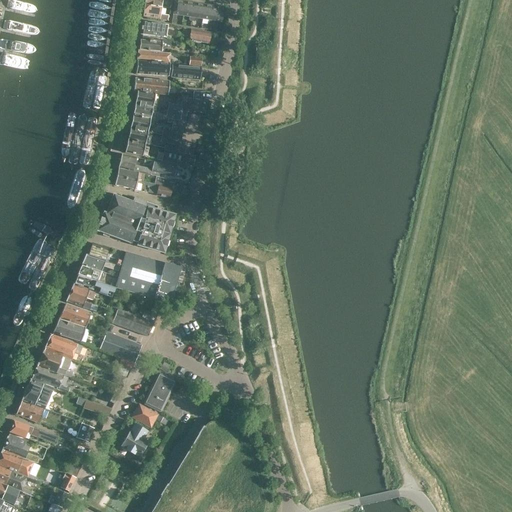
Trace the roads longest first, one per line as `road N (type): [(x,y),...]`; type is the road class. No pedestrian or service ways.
road 1 (residential): [(193,268),(190,207),(231,42),(232,0)]
road 2 (residential): [(87,234),(119,131),(140,0)]
road 3 (residential): [(0,433),(87,234)]
road 4 (residential): [(65,511),(150,343)]
road 5 (residential): [(144,511),(220,382)]
road 6 (unclassified): [(288,511),(237,376)]
